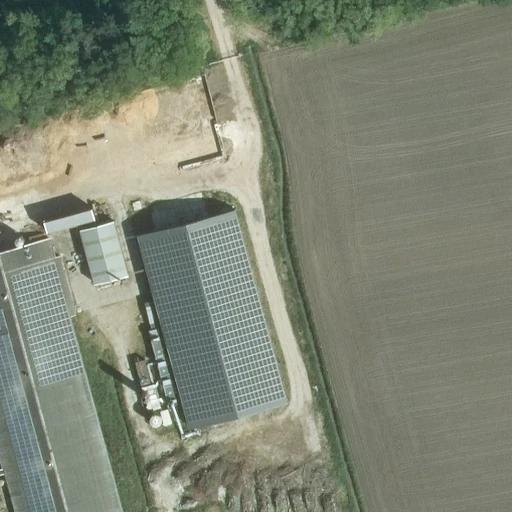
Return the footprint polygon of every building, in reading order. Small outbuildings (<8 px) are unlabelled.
[(42,226),(90,220),(88,203),(40,210),(42,226)] [(236,208),(139,234),(191,429),(288,403),(236,208)] [(95,284),(128,275),(114,220),(81,229),(95,284)] [(120,511),(48,239),(0,252),(0,451),(16,511),(120,511)] [(88,336),(109,328),(105,317),(83,325),(88,336)]
